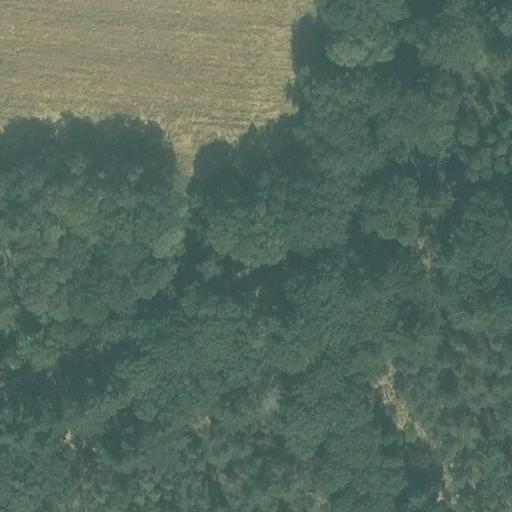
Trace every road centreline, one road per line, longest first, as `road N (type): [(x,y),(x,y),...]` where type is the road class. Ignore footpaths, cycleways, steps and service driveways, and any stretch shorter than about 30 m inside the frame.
road 1 (track): [(0,392),(511,185)]
road 2 (track): [(265,264),(312,374),(391,511)]
road 3 (track): [(301,351),(511,256)]
road 4 (track): [(414,0),(371,219)]
